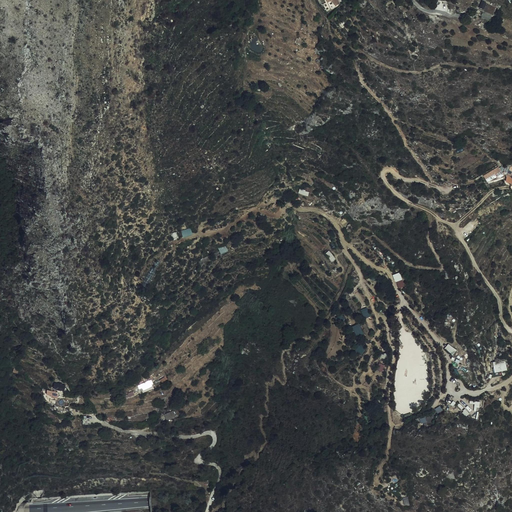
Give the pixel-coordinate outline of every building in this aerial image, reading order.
[(494,0),(482,0),(480,6),(494,12),(498,1),(494,0)] [(511,167),(506,164),(504,167),(502,172),(510,177),(511,181),(511,167)] [(489,168),(478,174),(481,180),(491,177),(498,175),(499,170),(496,170),(493,166),(489,168)] [(183,236),(193,235),(191,228),(182,230),(183,236)] [(399,288),(405,285),(399,272),(393,275),(399,288)] [(290,298),(287,301),(288,302),(292,307),(293,308),(297,305),(293,299),(291,297),(290,298)] [(365,318),(370,316),(368,307),(362,309),(365,318)] [(359,323),(352,326),(358,338),(365,334),(359,323)] [(354,349),(363,354),(366,348),(358,343),(354,349)] [(445,348),(454,354),(457,350),(449,343),(445,348)] [(506,359),(493,362),(495,372),(508,369),(506,359)] [(53,389),(65,390),(66,384),(54,382),(53,389)] [(165,413),(167,420),(176,417),(175,411),(165,413)]
